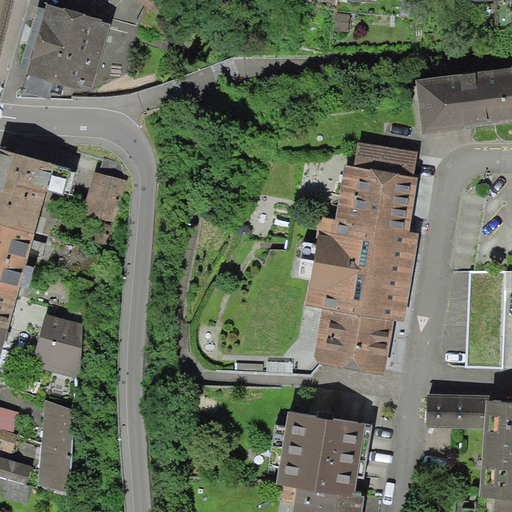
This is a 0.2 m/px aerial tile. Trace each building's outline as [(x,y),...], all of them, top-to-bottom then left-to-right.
[(169,0),(139,0),(158,15),(169,0)] [(109,19),(47,2),(36,42),(27,72),(31,74),(55,80),(90,89),(109,19)] [(350,13),(336,11),(335,30),(348,32),(350,13)] [(511,68),(425,79),(432,133),(511,122),(511,68)] [(55,80),(31,74),(28,82),(26,91),(50,98),(55,80)] [(62,162),(7,146),(0,172),(0,363),(4,365),(62,162)] [(346,218),(325,215),(311,306),(329,309),(321,358),(328,366),(402,377),(423,234),(416,233),(427,155),(367,146),(364,168),(354,167),(346,218)] [(128,183),(96,174),(84,214),(115,224),(128,183)] [(81,327),(48,318),(35,373),(80,381),(81,327)] [(73,400),(44,390),(35,458),(68,466),(73,400)] [(487,398),(432,398),(431,431),(487,431),(487,398)] [(511,511),(511,399),(490,398),(484,497),(502,499),(501,511),(511,511)] [(371,428),(299,415),(287,484),(360,497),(371,428)] [(370,511),(372,501),(299,490),(295,511),(370,511)]
